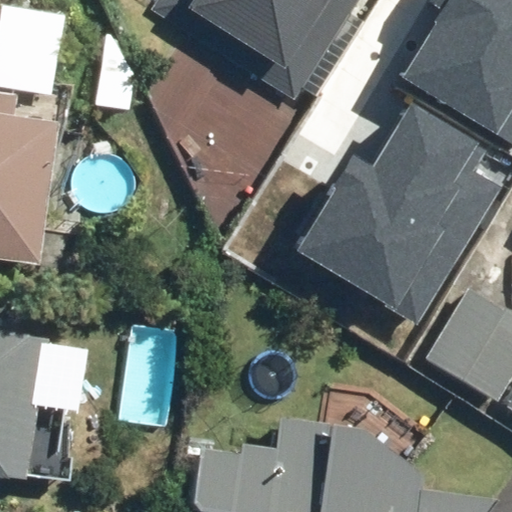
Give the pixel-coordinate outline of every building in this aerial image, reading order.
[(71,4),(44,0),(7,0),(0,51),(0,80),(23,84),(59,89),(71,4)] [(154,0),(152,5),(291,98),(356,0),(154,0)] [(511,0),(425,0),(408,32),(511,90),(511,0)] [(138,68),(108,29),(101,102),(134,106),(138,68)] [(474,91),(377,35),(332,111),(428,168),(474,91)] [(0,248),(41,253),(58,111),(18,106),(20,89),(0,86),(0,248)] [(511,155),(511,145),(480,126),(428,210),(465,233),(511,155)] [(511,378),(511,310),(470,286),(430,354),(502,396),(511,378)] [(79,328),(0,319),(0,469),(63,476),(79,328)] [(489,511),(504,493),(425,483),(428,461),(372,418),(282,408),(277,443),(242,439),(241,449),(204,444),(196,504),(258,511),(489,511)]
